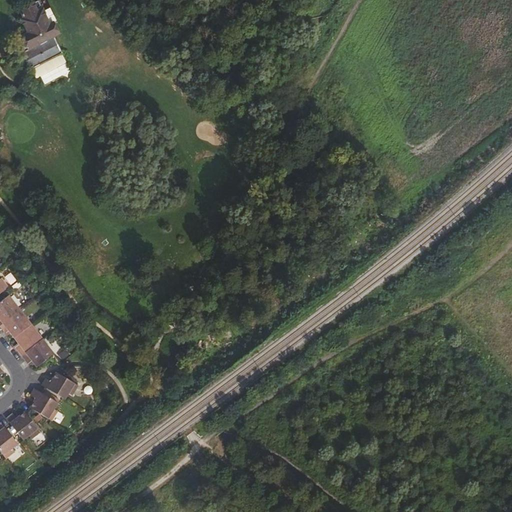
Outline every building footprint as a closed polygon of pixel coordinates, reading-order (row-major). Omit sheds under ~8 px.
[(25,30),(13,37),(18,47),(25,43),(27,47),(28,49),(21,53),(30,70),(63,53),(54,37),(59,34),(54,22),(51,24),(46,15),(38,0),(38,1),(20,10),(25,18),(21,20),(26,30),(25,30)] [(0,294),(6,290),(9,287),(2,278),(0,279),(0,294)] [(0,325),(20,310),(9,295),(0,302),(0,325)] [(22,356),(43,339),(32,324),(15,338),(18,343),(16,345),(19,348),(17,350),(20,354),(21,354),(21,355),(22,356)] [(37,367),(54,354),(43,339),(22,356),(23,357),(23,358),(26,361),(28,360),(31,364),(33,362),(37,367)] [(66,349),(58,355),(62,361),(70,354),(66,349)] [(42,385),(65,400),(69,393),(73,396),(79,385),(57,372),(51,381),(46,378),(42,385)] [(30,408),(52,421),(59,411),(55,409),(59,403),(35,388),(30,396),(36,399),(30,408)] [(7,419),(23,441),(29,436),(32,439),(41,432),(39,429),(25,412),(17,418),(14,414),(7,419)] [(0,451),(2,454),(4,456),(19,444),(5,427),(2,422),(0,423),(0,451)]
